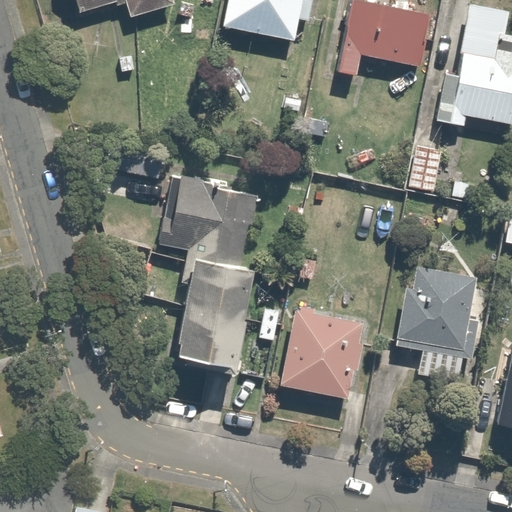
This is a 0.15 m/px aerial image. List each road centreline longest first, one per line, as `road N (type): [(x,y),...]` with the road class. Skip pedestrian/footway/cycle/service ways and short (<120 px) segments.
road 1 (residential): [(317,482),(155,444),(107,416),(0,54)]
road 2 (residential): [(469,511),(317,482)]
